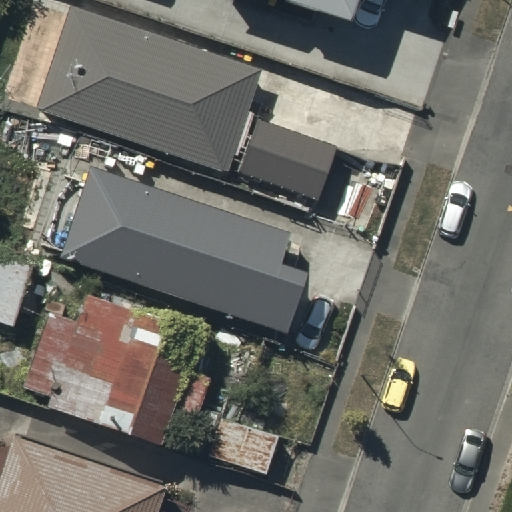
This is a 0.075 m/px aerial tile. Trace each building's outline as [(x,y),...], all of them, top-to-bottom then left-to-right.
[(254,63),(73,0),(69,0),(34,101),(223,166),(246,97),(253,99),(259,80),(249,77),(254,63)] [(335,140),(258,114),(239,172),(315,198),(335,140)] [(291,232),(90,166),(59,260),(287,335),(308,271),(281,262),(291,232)] [(0,323),(10,326),(26,264),(0,256),(0,323)] [(32,381),(59,390),(56,400),(159,434),(171,399),(195,407),(208,369),(183,361),(197,320),(95,285),(85,313),(58,304),(32,381)] [(0,511),(143,511),(156,473),(11,425),(0,458),(0,511)]
